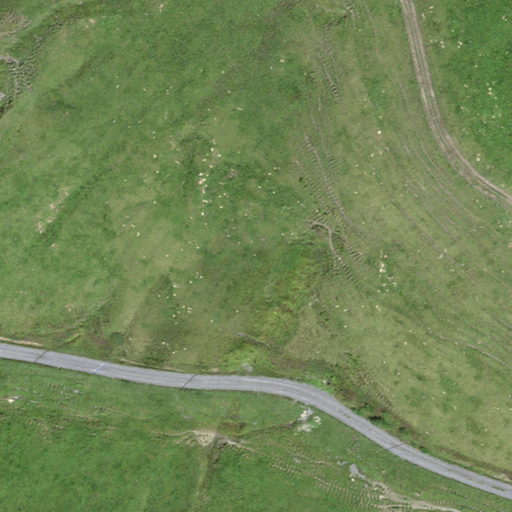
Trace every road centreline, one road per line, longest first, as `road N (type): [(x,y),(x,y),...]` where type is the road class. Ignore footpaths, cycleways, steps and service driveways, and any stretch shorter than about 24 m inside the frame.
road 1 (track): [(0,352),(285,391),(511,493)]
road 2 (track): [(406,0),(439,130),(463,169),(511,202)]
